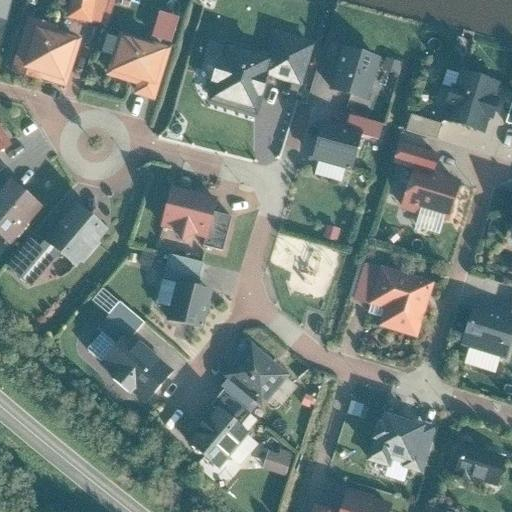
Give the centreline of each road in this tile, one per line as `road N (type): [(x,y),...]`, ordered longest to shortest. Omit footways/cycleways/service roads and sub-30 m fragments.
road 1 (residential): [(0,91),(83,112),(108,143),(280,188)]
road 2 (residential): [(489,169),(415,393)]
road 3 (residential): [(265,313),(278,336),(313,355),(415,393)]
road 4 (tertiary): [(0,405),(128,511)]
road 5 (residential): [(280,188),(255,255),(255,295),(265,313)]
